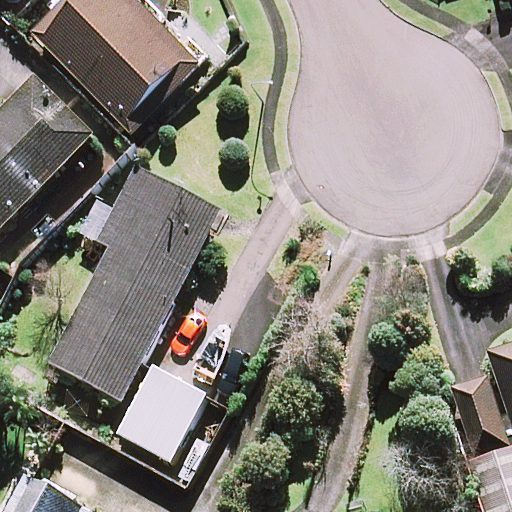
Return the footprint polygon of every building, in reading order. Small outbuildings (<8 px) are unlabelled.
[(204,74),(132,0),(78,0),(37,40),(135,142),(204,74)] [(0,230),(89,140),(31,83),(0,114),(0,230)] [(225,211),(137,166),(98,243),(113,251),(54,366),(126,403),(225,211)] [(281,316),(260,304),(239,341),(260,353),(281,316)] [(511,511),(511,340),(491,348),(511,409),(511,448),(470,464),(486,511),(511,511)] [(126,403),(109,435),(172,468),(214,386),(151,354),(126,403)] [(23,472),(2,511),(91,511),(93,508),(23,472)]
